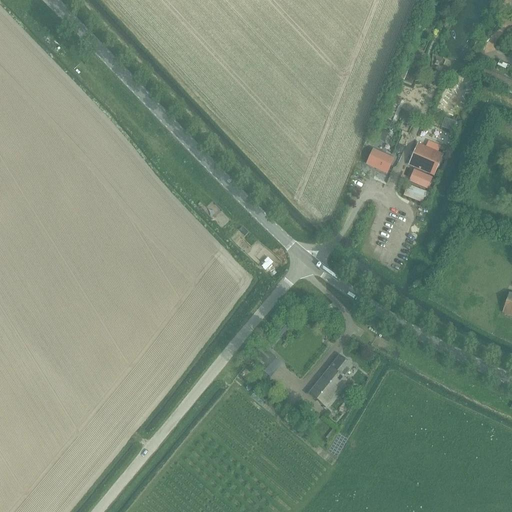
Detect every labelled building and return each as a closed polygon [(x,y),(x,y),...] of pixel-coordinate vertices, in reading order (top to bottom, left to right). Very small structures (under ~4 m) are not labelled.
[(484,75),(482,70),(476,71),(477,78),(511,94),(511,82),(488,71),(485,76),(484,75)] [(385,143),(389,132),(388,132),(389,131),(382,128),(381,130),(379,129),(375,139),(377,139),(376,142),(383,145),(384,143),(385,143)] [(427,134),(426,140),(439,142),(440,137),(427,134)] [(418,145),(410,165),(434,175),(442,156),(418,145)] [(373,150),(366,164),(387,174),(393,159),(373,150)] [(414,170),(409,182),(427,190),(432,178),(414,170)] [(408,185),(404,196),(422,203),(427,192),(408,185)] [(511,316),(511,294),(508,293),(502,313),(511,316)] [(268,377),(280,363),(266,350),(294,319),(287,312),(247,358),(268,377)] [(308,394),(325,408),(347,381),(343,378),(353,366),(340,355),(308,394)]
